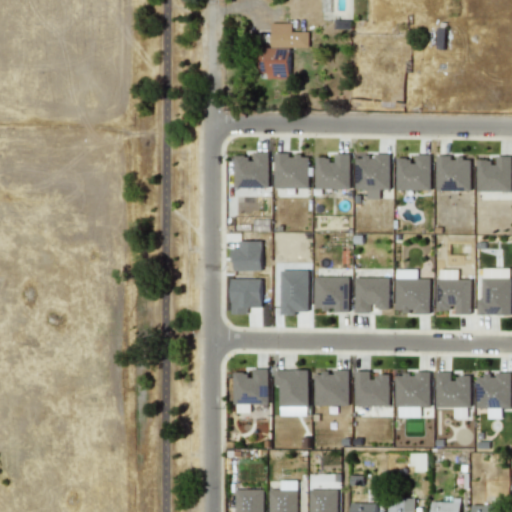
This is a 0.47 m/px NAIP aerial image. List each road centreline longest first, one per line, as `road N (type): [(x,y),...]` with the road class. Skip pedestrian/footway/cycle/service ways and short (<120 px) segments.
road 1 (residential): [(210,511),(211,7)]
road 2 (residential): [(211,122),(511,130)]
road 3 (residential): [(511,345),(211,339)]
